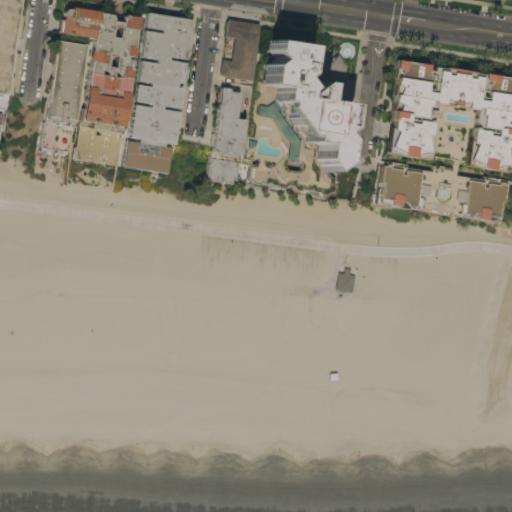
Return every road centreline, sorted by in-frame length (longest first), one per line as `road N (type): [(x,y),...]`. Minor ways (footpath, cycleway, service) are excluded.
road 1 (residential): [(215,0),(193,134)]
road 2 (residential): [(377,16),(358,149)]
